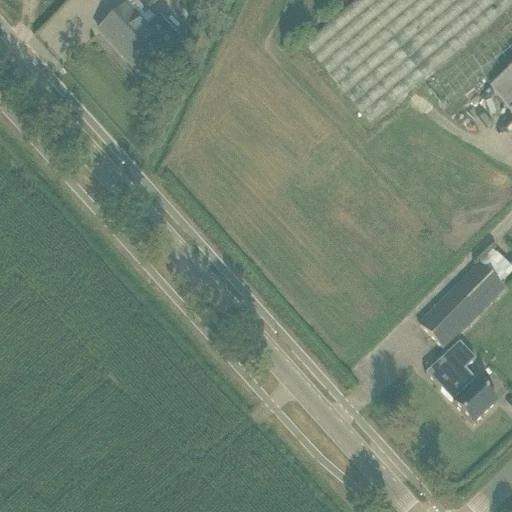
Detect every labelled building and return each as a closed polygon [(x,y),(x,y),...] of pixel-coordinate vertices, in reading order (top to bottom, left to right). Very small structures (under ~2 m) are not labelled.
[(128,0),(131,2),(134,5),(143,16),(160,0),(128,0)] [(362,0),(303,50),(368,128),(511,8),(511,1),(511,0),(362,0)] [(97,33),(139,79),(180,42),(158,18),(145,29),(125,7),(97,33)] [(511,73),(490,92),(511,117),(511,73)] [(478,265),(417,327),(443,353),(471,325),(504,291),(500,286),(478,265)] [(508,352),(487,331),(469,348),(489,370),(508,352)] [(474,385),(462,372),(474,361),(458,344),(424,376),(440,392),(452,405),(471,427),(496,404),(476,383),(474,385)]
